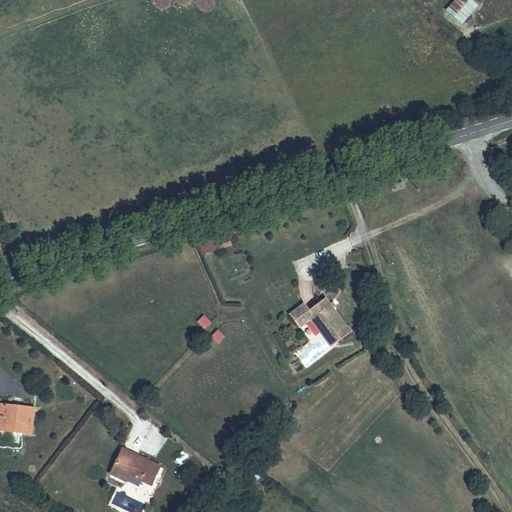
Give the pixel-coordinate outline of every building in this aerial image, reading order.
[(453,0),(445,10),(462,24),(480,3),(476,0),(453,0)] [(346,327),(322,296),(305,309),(299,302),(287,311),(295,321),(306,313),(328,341),(346,327)] [(196,321),(204,329),(211,322),(204,314),(196,321)] [(0,432),(32,437),(36,410),(0,404),(0,432)] [(130,474),(153,485),(162,466),(121,447),(109,473),(127,481),(130,474)] [(181,449),(173,461),(181,466),(189,454),(181,449)]
